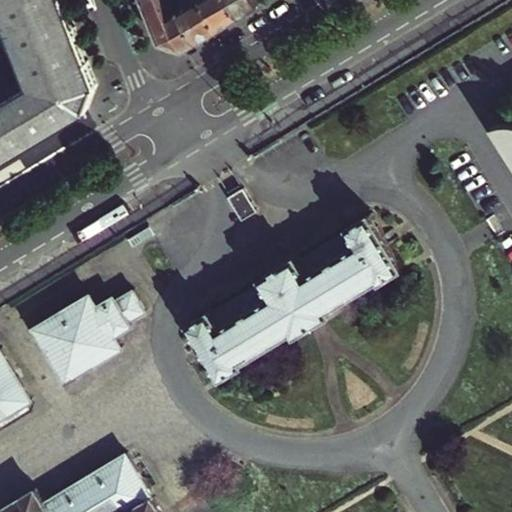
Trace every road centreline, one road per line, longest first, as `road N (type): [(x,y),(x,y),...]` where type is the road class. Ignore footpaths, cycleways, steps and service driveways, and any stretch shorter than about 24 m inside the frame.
road 1 (tertiary): [(185,147),(427,0)]
road 2 (tertiary): [(0,259),(185,147)]
road 3 (tertiary): [(340,0),(158,110)]
road 4 (tertiary): [(158,110),(0,206)]
road 5 (residential): [(158,110),(106,0)]
